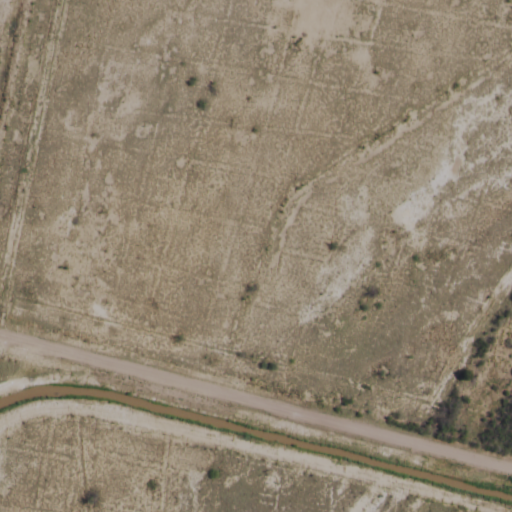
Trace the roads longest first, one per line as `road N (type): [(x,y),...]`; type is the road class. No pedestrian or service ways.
road 1 (track): [(502,511),(92,409),(52,406),(0,422)]
road 2 (track): [(339,424),(313,434),(95,378),(0,386)]
